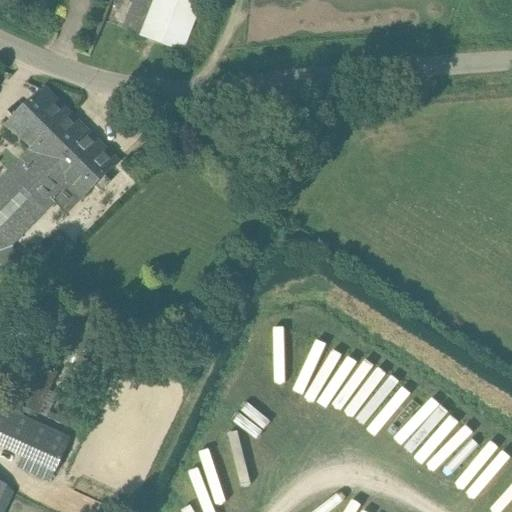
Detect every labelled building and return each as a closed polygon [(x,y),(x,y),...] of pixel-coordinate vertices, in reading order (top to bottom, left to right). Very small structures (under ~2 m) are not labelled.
[(155,0),(141,36),(144,38),(184,53),(203,0),(155,0)] [(0,196),(0,251),(51,201),(67,216),(82,201),(118,164),(89,135),(44,91),(8,127),(39,158),(0,196)] [(343,353),(314,402),(372,436),(371,437),(384,445),(412,400),(403,395),(402,396),(389,389),(391,386),(365,371),(367,367),(343,353)] [(50,392),(59,373),(34,362),(16,403),(41,414),(50,392)] [(274,389),(282,387),(277,365),(269,367),(274,389)] [(275,448),(269,396),(254,397),(261,450),(275,448)] [(0,415),(0,454),(31,469),(46,436),(0,415)]
